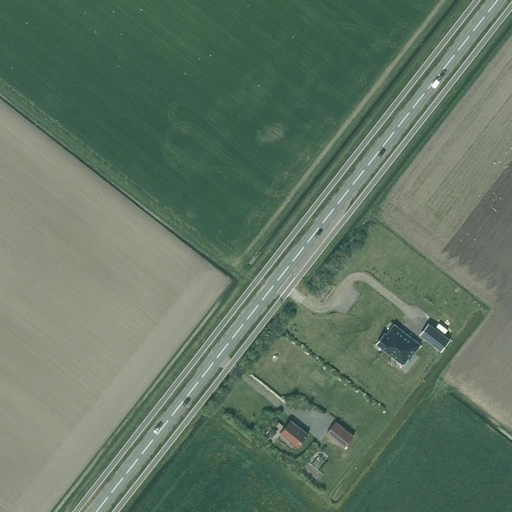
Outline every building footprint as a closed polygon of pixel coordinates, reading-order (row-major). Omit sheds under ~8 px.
[(429,323),(420,335),(441,351),(450,340),(429,323)] [(385,334),(377,344),(404,364),(408,358),(410,359),(421,345),(395,324),(387,335),(385,334)] [(296,328),(260,384),(278,396),(296,368),(312,379),(330,351),(296,328)] [(396,359),(357,329),(338,353),(377,383),(396,359)] [(346,425),(372,382),(343,365),(338,374),(336,372),(315,407),(346,425)] [(291,421),(281,433),(298,447),(308,434),(291,421)] [(336,421),(326,434),(344,448),(354,436),(336,421)] [(278,432),(271,427),(266,434),(273,439),(278,432)]
